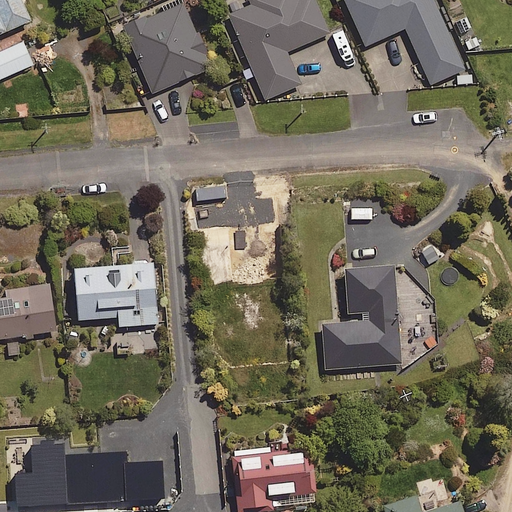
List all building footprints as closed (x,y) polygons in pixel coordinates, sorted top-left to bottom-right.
[(0,0),(0,34),(32,20),(22,0),(0,0)] [(250,0),(253,5),(230,15),(266,100),(301,85),(287,52),(330,34),(315,0),(250,0)] [(465,70),(435,0),(346,0),(366,46),(406,29),(431,85),(465,70)] [(212,68),(185,1),(125,25),(137,55),(130,58),(145,95),(212,68)] [(24,42),(6,50),(0,37),(0,78),(0,80),(34,64),(24,42)] [(159,324),(155,263),(76,269),(78,297),(71,297),(72,320),(120,317),(120,326),(159,324)] [(403,364),(396,266),(347,269),(350,313),(363,312),(363,321),(323,324),(326,369),(403,364)] [(0,339),(56,334),(51,285),(6,290),(7,299),(0,299),(0,339)] [(273,456),(272,448),(233,451),(238,509),(316,502),(311,452),(273,456)] [(428,511),(421,511),(417,497),(384,507),(385,511),(464,511),(462,502),(428,511)]
